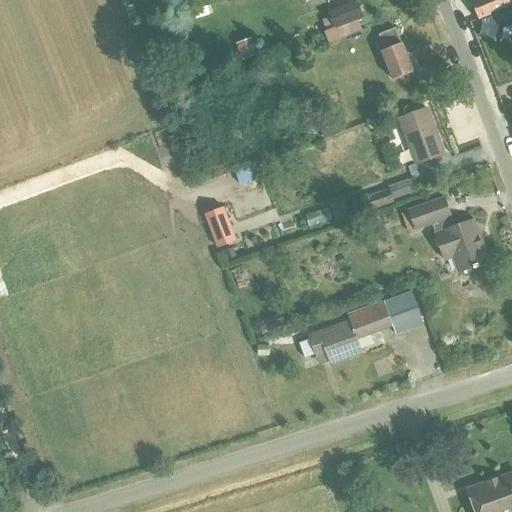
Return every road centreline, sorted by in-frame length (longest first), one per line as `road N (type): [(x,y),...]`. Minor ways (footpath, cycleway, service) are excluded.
road 1 (unclassified): [(72,511),(511,374)]
road 2 (unclassified): [(511,182),(445,0)]
